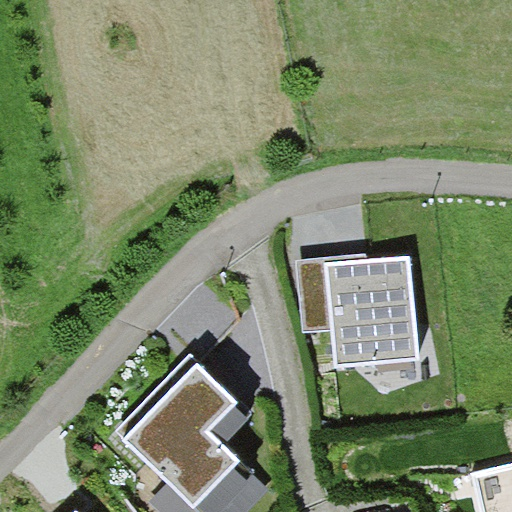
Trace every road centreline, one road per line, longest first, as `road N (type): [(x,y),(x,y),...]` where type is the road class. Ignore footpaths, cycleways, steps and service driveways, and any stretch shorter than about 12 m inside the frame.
road 1 (track): [(341,177),(260,205),(196,251),(0,443)]
road 2 (residential): [(511,180),(341,177)]
